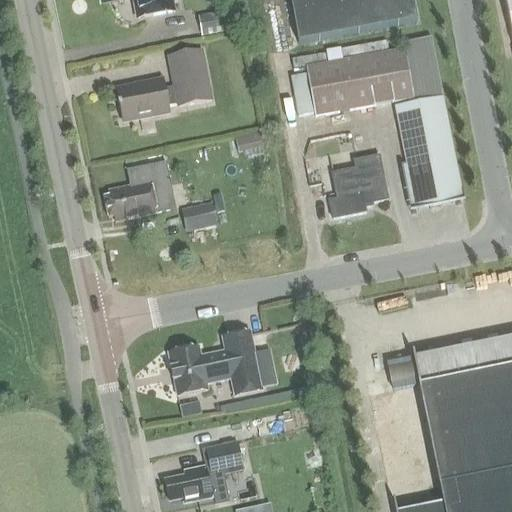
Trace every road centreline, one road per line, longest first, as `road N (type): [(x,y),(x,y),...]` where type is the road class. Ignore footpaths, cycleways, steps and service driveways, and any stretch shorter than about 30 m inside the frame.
road 1 (unclassified): [(95,326),(507,246)]
road 2 (tertiary): [(95,326),(25,0)]
road 3 (unclassified): [(507,246),(461,0)]
road 4 (tertiary): [(133,511),(95,326)]
